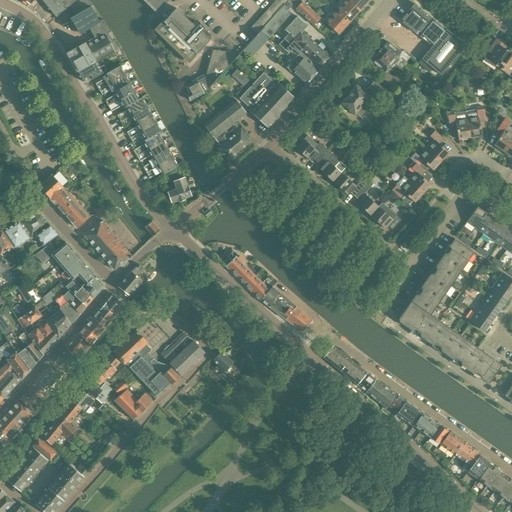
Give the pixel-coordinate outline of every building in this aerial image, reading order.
[(42,0),(56,17),(76,0),(42,0)] [(90,5),(91,6),(93,5),(89,0),(76,0),(70,5),(75,15),(90,5)] [(142,0),(153,10),(163,0),(142,0)] [(288,0),(276,0),(266,11),(273,17),(282,8),(289,0),(288,0)] [(285,5),(282,8),(287,12),(291,6),(313,25),(320,17),(316,14),(304,3),(300,0),(289,0),(285,5)] [(341,5),(336,11),(349,22),(359,11),(347,0),(339,0),(340,0),(338,2),(341,5)] [(347,0),(359,11),(369,0),(347,0)] [(79,33),(89,27),(100,21),(91,6),(90,5),(75,15),(70,17),(78,31),(79,33)] [(418,34),(431,18),(414,5),(401,21),(418,34)] [(200,23),(196,27),(176,8),(156,30),(188,61),(209,40),(200,32),(205,28),(200,23)] [(273,17),(268,23),(275,30),(276,30),(290,14),(287,12),(282,8),(273,17)] [(320,10),(316,14),(320,17),(323,20),(326,16),(320,10)] [(266,11),(250,29),(257,35),(256,36),(261,31),(268,23),(273,17),(266,11)] [(349,22),(336,11),(325,23),(338,34),(349,22)] [(285,30),(281,35),(284,38),(286,40),(288,39),(292,43),(302,32),(307,27),(297,17),(285,30)] [(432,46),(446,30),(431,18),(418,34),(432,46)] [(100,21),(89,27),(96,39),(108,32),(108,33),(111,31),(103,20),(100,22),(100,21)] [(433,69),(441,76),(466,47),(446,30),(432,46),(419,64),(430,73),(433,69)] [(261,31),(256,36),(264,43),(268,38),(261,31)] [(72,49),(66,52),(69,55),(77,70),(96,59),(98,61),(118,49),(113,40),(108,33),(108,32),(96,39),(88,44),(85,41),(72,49)] [(284,38),(278,45),(288,54),(292,50),(298,54),(303,59),(304,60),(317,45),(311,40),(302,32),(292,43),(288,39),(286,40),(284,38)] [(256,36),(242,51),(250,58),(264,43),(256,36)] [(494,70),(496,71),(509,52),(500,46),(502,43),(496,39),(495,42),(490,38),(484,46),(489,50),(484,57),(497,67),(494,70)] [(387,43),(379,52),(392,63),(397,58),(399,60),(401,57),(406,61),(410,57),(403,52),(401,54),(396,49),(395,50),(387,43)] [(317,45),(304,60),(309,64),(311,62),(312,61),(319,68),(329,57),(317,45)] [(198,81),(204,93),(239,54),(239,53),(238,53),(224,52),(212,50),(205,77),(198,81)] [(381,77),(387,82),(393,87),(398,80),(389,72),(390,71),(388,69),(392,63),(379,52),(374,57),(373,56),(370,60),(385,73),(381,77)] [(500,69),(511,77),(511,53),(509,52),(496,71),(497,72),(500,69)] [(296,57),(286,68),(290,72),(295,66),(297,68),(299,66),(307,73),(306,73),(311,77),(318,70),(311,62),(309,64),(304,60),(303,59),(301,62),(296,57)] [(96,59),(77,70),(83,80),(90,76),(91,78),(107,69),(104,64),(101,66),(98,61),(96,59)] [(96,82),(99,88),(126,73),(121,64),(105,73),(107,76),(96,82)] [(458,64),(454,69),(458,72),(462,67),(458,64)] [(295,66),(290,72),(291,72),(306,84),(311,77),(306,73),(307,73),(299,66),(297,68),(295,66)] [(263,72),(239,98),(251,110),(250,112),(268,129),(296,99),(294,98),(277,82),(275,84),(263,72)] [(113,87),(115,90),(130,81),(126,73),(99,88),(102,93),(113,87)] [(244,76),(239,82),(243,86),(249,80),(244,76)] [(187,96),(190,100),(204,93),(198,81),(197,80),(185,86),(189,93),(186,94),(187,96)] [(105,99),(109,105),(135,89),(130,81),(115,90),(116,93),(105,99)] [(356,113),(362,119),(371,108),(369,106),(377,96),(378,97),(384,89),(374,81),(368,89),(372,93),(369,97),(356,86),(340,106),(347,112),(349,109),(355,115),(356,113)] [(451,82),(447,82),(447,84),(448,91),(457,90),(456,81),(451,82)] [(124,107),(127,106),(140,98),(140,97),(135,89),(109,105),(112,111),(123,105),(124,107)] [(118,114),(121,120),(148,105),(143,96),(140,97),(140,98),(127,106),(129,108),(118,114)] [(204,125),(214,137),(246,113),(235,100),(204,125)] [(401,112),(409,118),(416,110),(408,103),(401,112)] [(135,119),(136,122),(152,113),(148,105),(121,120),(124,125),(135,119)] [(477,110),(465,111),(470,137),(472,137),(474,138),(478,138),(479,136),(481,135),(479,122),(486,121),(483,107),(476,108),(477,110)] [(470,137),(465,111),(454,113),(454,112),(447,113),(449,127),(456,126),(458,139),(461,139),(463,140),(467,140),(468,138),(470,137)] [(127,131),(131,137),(157,121),(152,113),(136,122),(138,125),(127,131)] [(502,151),(504,152),(511,139),(511,132),(506,129),(511,122),(505,118),(497,130),(502,134),(494,145),(496,146),(496,149),(500,151),(502,151)] [(145,136),(146,139),(159,131),(159,132),(162,130),(157,121),(131,137),(134,142),(145,136)] [(217,147),(228,161),(251,142),(240,129),(235,133),(232,129),(228,132),(226,129),(214,137),(220,145),(217,147)] [(433,139),(426,148),(441,161),(442,160),(444,160),(447,157),(447,154),(448,152),(439,143),(443,139),(432,129),(428,134),(433,139)] [(134,149),(138,155),(164,140),(159,132),(159,131),(146,139),(143,140),(145,143),(134,149)] [(313,159),(317,162),(326,152),(328,150),(319,143),(317,145),(307,135),(296,148),(310,161),(313,159)] [(151,154),(153,157),(169,148),(164,140),(138,155),(141,160),(151,154)] [(348,147),(344,152),(352,159),(357,154),(348,147)] [(144,166),(147,172),(174,156),(169,148),(153,157),(154,160),(144,166)] [(408,156),(413,161),(414,161),(418,165),(419,165),(421,163),(423,161),(433,170),(434,168),(437,168),(440,165),(439,162),(441,161),(426,148),(418,156),(412,151),(408,156)] [(318,169),(333,182),(341,173),(344,169),(330,156),(326,152),(317,162),(321,166),(318,169)] [(174,156),(147,172),(150,177),(161,171),(163,174),(179,165),(174,156)] [(415,171),(407,180),(422,193),(423,192),(426,192),(429,189),(428,186),(430,184),(420,175),(424,171),(419,165),(418,165),(414,161),(413,161),(409,166),(415,171)] [(40,188),(55,204),(68,192),(62,186),(67,180),(59,171),(40,188)] [(350,192),(354,196),(363,186),(359,182),(355,186),(341,173),(333,182),(348,195),(350,192)] [(422,193),(407,180),(403,176),(395,184),(394,183),(389,188),(400,198),(402,196),(404,193),(414,202),(416,200),(418,200),(421,197),(421,194),(422,193)] [(195,187),(192,180),(187,182),(185,178),(175,181),(178,189),(169,192),(172,202),(179,199),(180,201),(184,200),(184,198),(191,195),(189,189),(195,187)] [(356,202),(370,215),(378,207),(364,194),(368,190),(363,186),(354,196),(358,200),(356,202)] [(68,192),(55,204),(77,228),(90,216),(68,192)] [(382,203),(378,207),(370,215),(385,229),(387,226),(391,230),(401,220),(382,203)] [(405,206),(401,211),(405,215),(410,210),(405,206)] [(466,221),(474,227),(485,212),(477,206),(466,221)] [(474,227),(482,233),(493,217),(485,212),(474,227)] [(12,224),(25,241),(30,238),(30,239),(35,235),(50,225),(41,215),(35,213),(18,221),(12,224)] [(482,233),(490,238),(501,223),(493,217),(482,233)] [(131,258),(131,256),(103,220),(84,236),(113,269),(114,269),(115,269),(119,265),(120,266),(121,267),(123,266),(123,265),(130,259),(131,258)] [(145,226),(153,236),(160,230),(152,221),(145,226)] [(490,238),(498,244),(509,228),(501,223),(490,238)] [(2,230),(14,248),(14,249),(24,242),(25,241),(12,224),(2,230)] [(50,225),(35,235),(42,245),(57,234),(50,225)] [(498,244),(506,249),(511,240),(511,230),(509,228),(498,244)] [(0,253),(2,256),(14,248),(2,230),(0,231),(0,253)] [(430,314),(473,252),(454,238),(450,244),(450,248),(447,252),(444,253),(435,265),(436,269),(433,273),(430,273),(421,286),(422,290),(419,294),(415,295),(398,318),(399,321),(411,330),(415,329),(419,332),(420,335),(432,344),(435,343),(440,346),(440,350),(453,359),(456,358),(460,361),(461,364),(473,373),(477,372),(481,376),(481,379),(488,384),(502,364),(430,314)] [(65,271),(80,258),(66,242),(57,250),(50,242),(34,254),(43,264),(52,256),(59,264),(55,266),(58,268),(61,266),(65,271)] [(31,253),(38,248),(35,244),(28,249),(31,253)] [(246,268),(241,262),(243,260),(239,256),(237,258),(235,256),(226,266),(237,277),(246,268)] [(0,260),(0,277),(3,276),(1,274),(9,267),(3,258),(0,260)] [(80,258),(65,271),(73,280),(78,275),(82,280),(91,272),(80,258)] [(140,266),(139,264),(138,264),(137,265),(136,266),(131,271),(118,287),(128,296),(142,280),(138,277),(142,272),(138,268),(139,268),(140,267),(140,266)] [(246,268),(237,277),(246,287),(255,276),(246,268)] [(85,290),(93,298),(104,286),(91,272),(82,280),(88,287),(85,290)] [(199,280),(206,286),(212,279),(210,277),(211,277),(208,274),(207,275),(204,272),(201,275),(202,276),(199,280)] [(276,281),(266,272),(259,279),(255,276),(246,287),(260,299),(272,286),(276,281)] [(511,279),(502,272),(497,280),(511,291),(511,290),(511,279)] [(14,279),(10,282),(14,288),(17,286),(18,285),(14,279)] [(497,280),(491,288),(506,299),(511,291),(497,280)] [(62,281),(56,286),(79,314),(86,307),(66,286),(62,281)] [(72,281),(66,286),(86,307),(93,298),(85,290),(80,285),(78,287),(72,281)] [(18,285),(17,286),(23,294),(26,293),(27,292),(22,283),(18,285)] [(79,314),(56,286),(51,290),(72,322),(79,314)] [(272,286),(260,299),(302,332),(312,319),(272,286)] [(491,288),(486,296),(501,307),(506,299),(491,288)] [(34,305),(35,306),(58,339),(72,322),(51,290),(42,298),(34,305)] [(113,294),(106,301),(118,311),(124,304),(113,294)] [(486,296),(480,304),(495,315),(501,307),(486,296)] [(106,301),(93,317),(104,328),(118,311),(106,301)] [(480,304),(475,312),(490,323),(495,315),(480,304)] [(58,339),(35,306),(23,315),(24,315),(17,320),(25,331),(42,356),(58,339)] [(490,323),(475,312),(469,320),(484,331),(490,323)] [(0,313),(0,328),(5,335),(7,333),(12,330),(0,313)] [(93,317),(86,326),(98,336),(104,328),(93,317)] [(98,336),(86,326),(79,334),(90,344),(98,336)] [(24,348),(35,363),(42,356),(25,331),(19,335),(27,346),(24,348)] [(125,341),(113,352),(125,364),(126,364),(131,369),(142,358),(147,354),(151,350),(146,345),(148,343),(137,331),(136,331),(125,342),(125,341)] [(13,332),(8,335),(6,337),(29,370),(35,363),(13,332)] [(184,333),(178,339),(183,344),(184,343),(199,358),(205,352),(193,340),(189,337),(184,333)] [(77,336),(66,348),(76,358),(86,344),(77,336)] [(0,348),(0,350),(3,355),(4,355),(9,361),(8,361),(21,379),(29,370),(6,337),(5,337),(9,342),(0,348)] [(177,349),(182,345),(185,348),(181,352),(193,364),(199,358),(184,343),(183,344),(178,339),(173,344),(177,349)] [(339,350),(328,342),(327,343),(320,352),(319,354),(320,355),(330,363),(355,383),(356,384),(366,372),(365,371),(358,366),(360,364),(353,359),(351,360),(346,356),(347,354),(341,349),(339,350)] [(173,344),(167,349),(187,370),(193,364),(181,352),(177,356),(174,353),(177,349),(173,344)] [(66,348),(60,355),(70,365),(76,358),(66,348)] [(187,370),(167,349),(165,351),(164,350),(160,354),(166,360),(170,356),(173,359),(169,363),(172,367),(180,375),(181,376),(187,370)] [(208,363),(202,369),(214,381),(216,382),(217,382),(221,378),(227,383),(239,370),(232,364),(233,363),(221,351),(212,360),(217,365),(214,368),(208,363)] [(91,378),(99,386),(107,377),(109,378),(117,370),(113,367),(118,361),(111,354),(106,360),(98,369),(91,378)] [(147,354),(142,358),(158,374),(161,370),(171,381),(173,383),(177,378),(169,369),(168,368),(166,367),(164,366),(162,365),(160,365),(158,364),(156,363),(155,362),(153,360),(147,354)] [(60,355),(51,365),(64,376),(72,367),(70,365),(60,355)] [(142,358),(131,369),(156,396),(167,386),(168,387),(173,383),(171,381),(161,370),(158,374),(142,358)] [(0,396),(2,399),(21,379),(7,362),(0,368),(0,367),(0,396)] [(35,382),(46,391),(60,376),(50,367),(35,382)] [(365,391),(374,378),(366,372),(356,384),(357,384),(365,391)] [(385,406),(394,393),(374,379),(374,378),(365,391),(366,392),(385,406)] [(90,379),(82,388),(96,399),(96,398),(102,403),(109,397),(107,394),(112,389),(107,383),(101,389),(90,379)] [(123,380),(114,389),(118,394),(128,385),(127,384),(123,380)] [(35,382),(30,388),(44,399),(49,393),(46,391),(35,382)] [(43,400),(30,388),(24,394),(38,406),(43,400)] [(71,401),(81,409),(85,413),(90,407),(90,406),(94,401),(81,389),(71,401)] [(127,389),(113,401),(133,420),(141,412),(142,413),(143,412),(153,402),(145,393),(137,400),(127,389)] [(33,412),(38,406),(24,394),(20,399),(33,412)] [(396,412),(404,400),(396,394),(387,405),(396,412)] [(413,425),(422,413),(404,400),(396,412),(395,413),(396,413),(413,425)] [(71,401),(51,424),(61,433),(70,440),(79,429),(70,422),(81,409),(71,401)] [(105,407),(99,401),(95,405),(102,411),(105,407)] [(17,402),(7,414),(21,427),(32,415),(17,402)] [(429,437),(435,429),(433,427),(436,422),(422,413),(413,425),(412,426),(429,437)] [(7,414),(0,421),(7,427),(9,425),(17,433),(21,427),(7,414)] [(0,421),(0,430),(11,439),(17,433),(9,425),(7,427),(0,421)] [(438,443),(447,430),(436,422),(433,427),(435,429),(429,437),(438,443)] [(61,433),(51,424),(41,436),(51,444),(61,433)] [(11,439),(0,430),(0,440),(5,446),(10,440),(11,439)] [(439,444),(453,454),(462,441),(448,431),(439,444)] [(102,440),(110,447),(115,443),(106,435),(102,440)] [(40,438),(32,446),(48,459),(47,460),(49,461),(50,462),(53,461),(59,454),(40,438)] [(453,454),(470,465),(479,454),(462,441),(453,454)] [(32,446),(26,454),(41,467),(47,460),(48,459),(32,446)] [(26,454),(19,462),(34,475),(41,467),(26,454)] [(470,465),(466,471),(475,478),(488,460),(479,454),(470,465)] [(444,458),(441,462),(446,467),(449,462),(444,458)] [(19,462),(12,470),(27,483),(34,475),(19,462)] [(481,473),(477,479),(485,485),(489,479),(497,468),(494,466),(493,466),(488,463),(481,473)] [(69,464),(62,472),(77,485),(84,477),(76,469),(69,464)] [(80,464),(76,469),(84,477),(88,472),(80,464)] [(489,479),(485,485),(493,491),(497,485),(505,475),(501,472),(500,471),(497,468),(489,479)] [(27,483),(12,470),(5,478),(20,491),(27,483)] [(62,472),(55,480),(70,493),(77,485),(62,472)] [(497,485),(493,491),(501,496),(506,491),(511,481),(511,479),(509,477),(509,478),(505,475),(497,485)] [(55,480),(49,488),(64,500),(70,493),(55,480)] [(511,481),(506,491),(501,496),(509,502),(511,498),(511,481)] [(0,511),(3,511),(14,502),(0,487),(0,511)] [(49,488),(42,496),(57,509),(64,501),(64,500),(49,488),(48,488),(49,488)] [(54,511),(57,509),(42,496),(35,504),(44,511),(54,511)]
